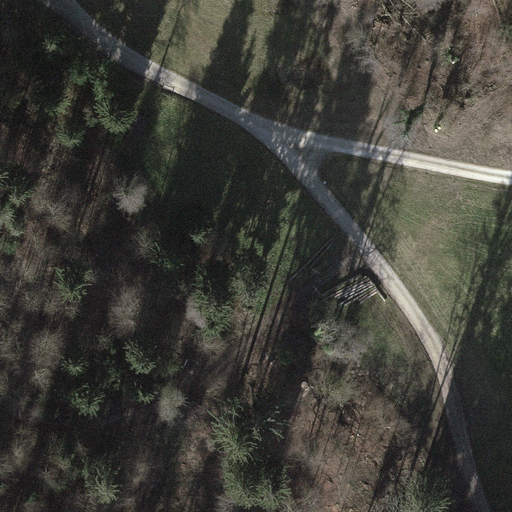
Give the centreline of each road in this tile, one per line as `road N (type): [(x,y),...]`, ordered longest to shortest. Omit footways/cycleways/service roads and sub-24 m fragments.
road 1 (track): [(57,0),(92,35),(159,79),(268,132),(511,175)]
road 2 (track): [(485,511),(431,329),(268,132)]
